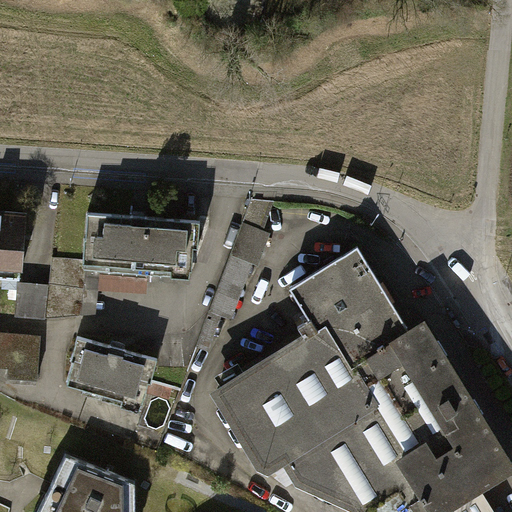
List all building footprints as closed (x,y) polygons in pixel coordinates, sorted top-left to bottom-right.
[(82,211),(79,259),(170,266),(169,276),(189,278),(192,247),(195,247),(197,219),(82,211)] [(21,214),(0,212),(0,277),(16,278),(21,214)] [(237,263),(231,261),(215,305),(235,312),(255,257),(262,259),(273,228),(253,221),(237,263)] [(294,339),(212,390),(261,467),(281,455),(295,477),(357,505),(361,511),(483,511),(469,489),(508,466),(489,435),(437,350),(419,322),(406,329),(385,296),(353,245),(286,286),(313,329),(294,339)] [(79,259),(46,257),(40,320),(75,315),(79,259)] [(9,332),(0,332),(0,367),(3,367),(3,379),(34,379),(35,343),(9,342),(9,332)] [(155,364),(78,338),(63,382),(140,408),(155,364)] [(131,511),(130,481),(63,454),(33,511),(131,511)]
